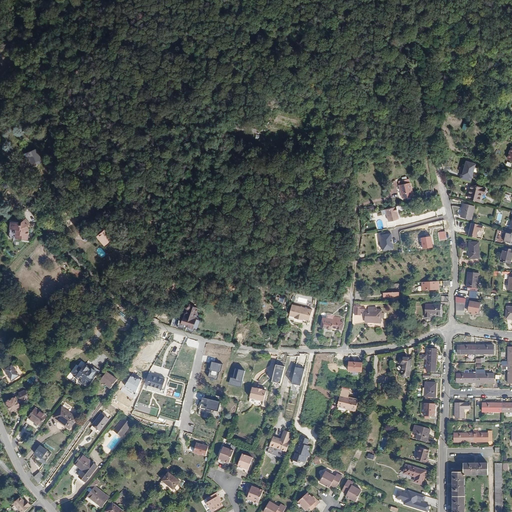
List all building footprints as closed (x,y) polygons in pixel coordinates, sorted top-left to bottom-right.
[(35,151),(27,155),(31,166),(40,161),(35,151)] [(460,178),(471,181),(476,162),(465,159),(460,178)] [(403,197),(413,194),(408,177),(398,180),(403,197)] [(471,186),(468,199),(480,201),(481,194),(484,195),(485,189),(471,186)] [(16,194),(10,189),(6,195),(12,199),(16,194)] [(474,207),(464,204),(461,217),(471,219),(474,207)] [(397,205),(391,207),(386,208),(389,221),(386,221),(388,227),(396,225),(395,222),(395,219),(400,218),(398,211),(399,211),(397,205)] [(134,209),(125,213),(127,218),(136,214),(134,209)] [(10,236),(29,237),(30,227),(28,225),(31,223),(26,217),(21,221),(21,224),(19,224),(19,221),(11,220),(10,236)] [(484,226),(472,223),(469,235),(477,237),(479,229),(483,230),(484,226)] [(98,242),(102,240),(105,238),(101,228),(93,231),(98,242)] [(103,242),(102,240),(98,242),(93,231),(91,232),(96,245),(103,242)] [(446,231),(438,232),(439,240),(447,239),(446,231)] [(391,233),(380,234),(383,250),(394,248),(391,233)] [(431,236),(421,238),(423,249),(433,247),(431,236)] [(470,242),(471,259),(481,258),(481,242),(470,242)] [(470,272),(469,280),(480,281),(480,273),(470,272)] [(437,288),(437,280),(420,281),(420,289),(437,288)] [(480,281),(469,280),(468,288),(472,288),(472,291),(473,291),(477,292),(478,292),(480,281)] [(279,294),(279,292),(278,292),(276,298),(284,300),(286,296),(279,294)] [(482,303),(472,301),(470,311),(480,313),(482,303)] [(313,308),(309,307),(303,306),(293,303),(290,313),(297,315),(297,316),(300,317),(304,318),(304,317),(307,318),(310,319),(313,308)] [(443,304),(424,304),(424,313),(425,313),(425,317),(431,317),(431,315),(443,315),(443,304)] [(364,306),(354,305),(354,314),(360,314),(360,310),(364,310),(364,306)] [(374,320),(374,322),(381,322),(381,318),(384,318),(384,312),(382,312),(382,309),(377,309),(377,306),(368,306),(368,313),(365,313),(365,320),(374,320)] [(185,323),(182,322),(179,330),(187,332),(188,329),(193,331),(197,320),(187,316),(185,323)] [(335,321),(326,319),(324,328),(334,330),(334,328),(344,330),(346,323),(343,322),(344,319),(336,317),(335,321)] [(476,354),(476,345),(461,345),(461,354),(476,354)] [(494,345),(476,345),(476,354),(494,354),(494,345)] [(428,358),(427,369),(436,369),(437,347),(429,347),(428,354),(424,354),(424,358),(428,358)] [(413,357),(401,355),(400,361),(405,362),(404,370),(403,370),(403,372),(403,373),(405,375),(406,375),(408,375),(410,374),(411,373),(413,357)] [(481,362),(485,362),(485,358),(476,358),(476,367),(481,367),(481,362)] [(223,363),(211,360),(209,367),(210,369),(208,377),(218,379),(219,372),(221,371),(223,363)] [(363,362),(350,361),(349,371),(363,372),(363,362)] [(6,368),(13,379),(21,374),(14,362),(6,368)] [(91,383),(101,369),(95,365),(92,368),(90,366),(90,365),(87,363),(84,367),(81,365),(74,373),(83,381),(85,379),(91,383)] [(305,369),(296,367),(292,383),(301,385),(305,369)] [(231,375),(229,383),(241,386),(245,369),(236,368),(234,376),(231,375)] [(118,378),(108,370),(101,379),(108,384),(112,387),(118,378)] [(457,383),(476,383),(476,374),(457,374),(457,383)] [(476,374),(476,383),(494,382),(494,374),(476,374)] [(165,380),(150,375),(147,385),(162,389),(165,380)] [(437,382),(426,381),(426,395),(436,396),(437,382)] [(250,398),(253,399),(263,401),(266,391),(262,390),(262,389),(257,388),(256,389),(255,388),(252,388),(250,395),(250,398)] [(340,406),(359,411),(361,399),(351,397),(353,390),(345,388),(340,406)] [(22,397),(19,399),(21,404),(27,401),(28,398),(30,397),(31,394),(28,389),(25,389),(21,391),(21,394),(22,397)] [(17,410),(21,408),(20,407),(22,405),(21,404),(19,399),(17,396),(12,398),(11,398),(8,399),(8,401),(9,404),(10,404),(13,409),(15,408),(17,410)] [(217,415),(218,412),(221,402),(206,398),(205,400),(202,400),(199,411),(217,415)] [(437,403),(426,402),(426,415),(436,415),(437,403)] [(471,409),(471,403),(456,403),(456,418),(464,418),(465,409),(471,409)] [(502,412),(502,403),(483,403),(483,412),(502,412)] [(511,403),(502,403),(502,412),(511,411),(511,403)] [(70,427),(77,417),(63,406),(55,417),(70,427)] [(30,417),(41,425),(47,416),(36,408),(30,417)] [(110,420),(100,413),(92,424),(101,431),(110,420)] [(133,422),(124,416),(117,427),(125,433),(133,422)] [(432,428),(417,425),(415,433),(420,434),(419,439),(429,441),(432,428)] [(287,429),(284,436),(287,437),(286,439),(283,438),(276,435),(270,451),(286,457),(295,432),(287,429)] [(454,442),(474,442),(474,433),(454,434),(454,442)] [(474,433),(474,442),(488,441),(488,433),(474,433)] [(308,455),(310,455),(312,454),(310,450),(312,445),(309,444),(311,438),(303,436),(300,446),(298,446),(296,451),(298,452),(294,461),(295,462),(299,463),(302,461),(303,460),(306,461),(308,455)] [(209,446),(196,442),(193,453),(206,456),(209,446)] [(47,451),(40,446),(35,453),(42,459),(47,451)] [(226,446),(221,457),(232,461),(236,450),(226,446)] [(430,449),(418,446),(417,452),(418,452),(417,457),(428,459),(430,449)] [(245,453),(240,465),(251,469),(255,457),(245,453)] [(307,463),(310,455),(308,455),(306,461),(303,460),(302,461),(299,463),(295,462),(295,463),(302,465),(307,463)] [(95,469),(80,458),(73,467),(82,474),(77,480),(84,485),(95,469)] [(489,474),(489,463),(465,464),(465,472),(454,472),(454,511),(465,511),(465,474),(489,474)] [(427,469),(408,464),(406,473),(417,476),(416,481),(424,482),(427,469)] [(36,475),(42,482),(47,474),(42,470),(36,475)] [(340,478),(338,476),(328,471),(322,482),(332,487),(333,485),(335,482),(337,483),(335,486),(339,488),(345,477),(341,475),(340,478)] [(171,475),(165,484),(176,492),(183,484),(171,475)] [(89,494),(103,505),(111,495),(96,484),(98,482),(95,479),(91,485),(94,487),(89,494)] [(352,484),(354,482),(350,480),(344,491),(348,493),(349,490),(351,491),(349,494),(348,496),(358,502),(364,491),(354,485),(352,484)] [(252,482),(249,489),(252,490),(251,494),(249,498),(261,502),(265,490),(260,487),(260,486),(252,482)] [(127,486),(122,492),(127,496),(131,490),(127,486)] [(403,505),(429,511),(430,505),(424,503),(426,495),(398,488),(395,498),(404,500),(403,505)] [(224,499),(223,499),(219,491),(209,497),(211,500),(209,501),(215,511),(225,505),(223,501),(223,500),(224,499)] [(308,510),(312,507),(315,505),(317,507),(322,503),(316,496),(314,497),(310,492),(300,501),(308,510)] [(13,503),(16,506),(26,497),(23,494),(13,503)] [(26,497),(16,506),(19,509),(22,506),(25,510),(34,502),(30,498),(28,499),(27,498),(26,497)] [(266,511),(277,511),(278,511),(285,511),(288,507),(285,505),(283,507),(281,506),(272,501),(265,511),(266,511)] [(115,502),(109,510),(111,511),(125,511),(126,511),(115,502)]
